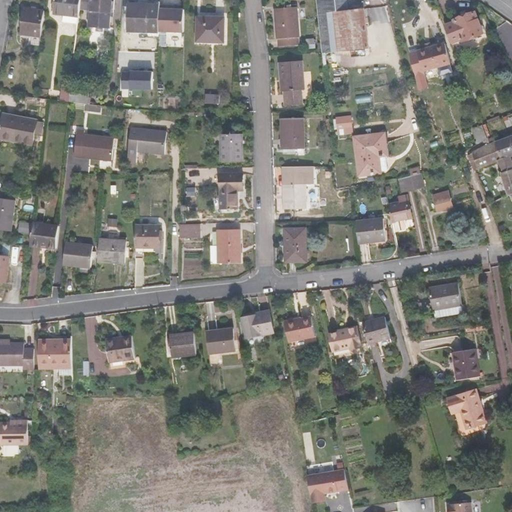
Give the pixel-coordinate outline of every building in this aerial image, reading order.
[(55,0),(54,14),(80,17),(81,10),(82,0),(55,0)] [(82,0),(81,10),(91,11),(101,11),(100,24),(111,25),(112,12),(112,0),(82,0)] [(349,11),(347,0),(316,0),(318,14),(349,11)] [(149,32),(160,32),(160,31),(161,5),(150,4),(150,6),(130,5),(129,30),(149,30),(149,32)] [(161,5),(160,31),(184,32),(185,10),(177,10),(170,10),(170,5),(161,5)] [(275,8),(278,47),(301,45),(298,7),(275,8)] [(369,8),(370,22),(388,22),(387,7),(369,8)] [(42,37),(46,11),(24,8),(21,34),(42,37)] [(318,14),(322,50),(322,52),(370,48),(365,9),(349,11),(318,14)] [(100,24),(101,11),(91,11),(90,23),(100,24)] [(455,21),(445,25),(452,44),(462,40),(463,41),(485,33),(482,27),(476,12),(454,20),(455,21)] [(225,42),(226,19),(209,18),(209,17),(198,17),(198,42),(225,42)] [(418,51),(424,71),(451,63),(446,43),(418,51)] [(284,92),(285,106),(304,105),(303,90),(305,90),(303,61),(280,62),(282,92),(284,92)] [(124,72),(123,88),(153,89),(154,71),(132,71),(132,72),(124,72)] [(62,85),(61,95),(69,96),(71,87),(71,86),(62,85)] [(69,96),(69,102),(73,102),(86,104),(88,104),(91,90),(71,87),(69,96)] [(338,108),(351,106),(350,92),(336,94),(338,108)] [(35,93),(34,97),(48,99),(69,102),(69,96),(61,95),(61,96),(35,93)] [(220,94),(206,94),(206,103),(220,104),(220,94)] [(102,106),(88,104),(86,104),(85,110),(101,113),(102,106)] [(34,142),(35,134),(38,121),(38,120),(4,113),(0,134),(0,138),(16,142),(17,139),(34,142)] [(353,134),(352,116),(338,116),(338,134),(353,134)] [(282,119),(283,149),(305,149),(305,118),(282,119)] [(43,136),(45,122),(38,121),(35,134),(43,136)] [(473,129),(478,143),(488,138),(483,125),(473,129)] [(168,132),(131,128),(128,162),(137,163),(138,151),(166,154),(168,132)] [(75,156),(113,160),(115,138),(77,134),(75,156)] [(221,134),(222,162),(243,161),(243,134),(221,134)] [(378,155),(386,154),(384,134),(356,138),(361,174),(381,172),(380,171),(378,155)] [(511,159),(510,156),(511,155),(511,135),(497,141),(503,158),(498,160),(499,161),(504,172),(511,169),(511,159)] [(497,141),(490,144),(469,155),(475,171),(499,161),(498,160),(503,158),(497,141)] [(388,170),(386,154),(378,155),(380,171),(388,170)] [(314,167),(284,167),(284,210),(307,209),(306,184),(314,184),(314,167)] [(511,169),(504,172),(502,173),(509,196),(511,194),(511,169)] [(422,173),(412,176),(415,189),(425,187),(422,173)] [(222,192),(221,191),(221,208),(239,208),(238,190),(245,190),(244,174),(221,174),(222,192)] [(415,189),(412,176),(401,178),(404,191),(415,189)] [(434,195),(437,209),(447,206),(446,203),(452,201),(449,191),(434,195)] [(400,202),(390,204),(394,222),(396,231),(406,230),(407,227),(406,219),(413,218),(408,195),(399,197),(400,202)] [(0,230),(13,232),(16,200),(0,198),(0,230)] [(447,206),(437,209),(438,212),(454,207),(452,201),(446,203),(447,206)] [(384,218),(357,222),(360,244),(387,240),(384,218)] [(59,226),(33,223),(33,226),(32,233),(31,245),(57,249),(59,226)] [(202,224),(181,224),(180,238),(202,238),(202,224)] [(162,226),(137,225),(136,247),(161,248),(162,226)] [(287,245),(287,262),(308,262),(307,228),(285,228),(286,245),(287,245)] [(219,262),(219,264),(241,263),(241,229),(219,229),(219,245),(211,245),(211,260),(214,262),(219,262)] [(128,241),(100,239),(98,261),(126,263),(128,241)] [(94,245),(67,243),(64,265),(92,268),(94,245)] [(0,282),(7,284),(10,256),(0,254),(0,282)] [(486,272),(488,318),(504,317),(502,266),(491,266),(491,272),(486,272)] [(434,310),(451,307),(463,305),(459,283),(430,288),(434,310)] [(463,305),(451,307),(452,314),(464,312),(463,305)] [(265,334),(274,332),(271,311),(261,313),(261,314),(244,317),(248,337),(265,334)] [(286,322),(290,342),(316,336),(313,316),(286,322)] [(365,325),(370,344),(392,338),(386,317),(375,320),(376,322),(365,325)] [(330,334),(334,351),(351,348),(351,349),(363,347),(358,327),(347,329),(347,331),(330,334)] [(207,331),(210,354),(222,352),(237,350),(235,328),(207,331)] [(195,332),(171,335),(173,356),(198,354),(195,332)] [(265,334),(248,337),(248,342),(251,344),(258,343),(257,338),(265,337),(265,334)] [(111,362),(128,360),(136,358),(133,336),(124,338),(124,341),(117,342),(117,341),(108,343),(111,362)] [(508,380),(504,336),(497,337),(500,381),(508,380)] [(73,368),(73,340),(40,340),(40,368),(60,368),(73,368)] [(24,369),(35,369),(35,349),(25,348),(25,343),(11,343),(0,343),(0,365),(24,365),(24,369)] [(454,353),(458,380),(481,376),(476,349),(454,353)] [(222,352),(210,354),(211,364),(223,362),(222,352)] [(129,367),(128,360),(111,362),(112,369),(129,367)] [(461,407),(462,411),(467,429),(488,423),(477,389),(448,399),(452,410),(461,407)] [(17,444),(30,444),(29,420),(17,420),(17,422),(2,422),(2,444),(3,444),(4,454),(13,454),(13,451),(17,451),(17,444)] [(346,470),(308,477),(313,503),(322,501),(321,494),(325,494),(349,489),(346,470)] [(472,511),(471,502),(448,505),(448,511),(472,511)]
